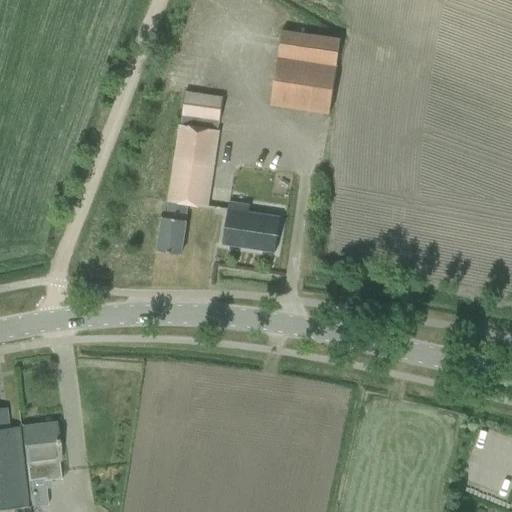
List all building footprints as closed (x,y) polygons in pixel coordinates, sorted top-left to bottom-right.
[(270,106),(329,115),(336,67),(340,41),(281,32),(277,59),(270,106)] [(206,210),(218,134),(223,98),(185,92),(181,114),(168,203),(169,203),(166,219),(161,218),(156,253),(180,257),(185,222),(184,222),(186,206),(206,210)] [(254,248),(254,250),(274,253),(280,219),(227,211),(222,245),(240,248),(240,246),(254,248)] [(0,511),(26,508),(21,466),(23,466),(20,448),(17,428),(8,429),(5,410),(0,410),(0,511)] [(45,477),(45,481),(62,479),(54,424),(21,428),(24,448),(26,459),(27,465),(29,479),(45,477)]
